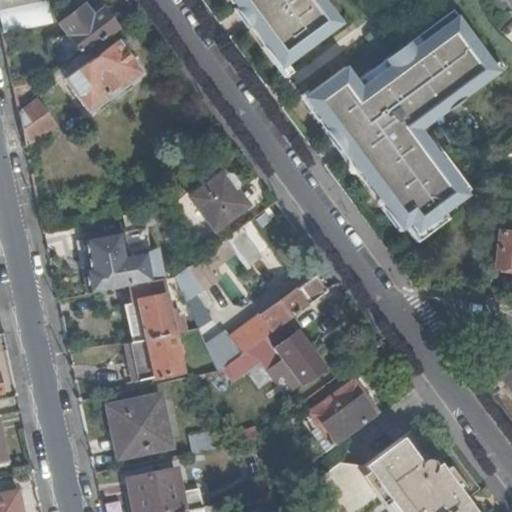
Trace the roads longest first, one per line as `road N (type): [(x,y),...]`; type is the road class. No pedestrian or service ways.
road 1 (residential): [(397,306),(167,0)]
road 2 (residential): [(69,511),(0,179)]
road 3 (residential): [(511,464),(397,306)]
